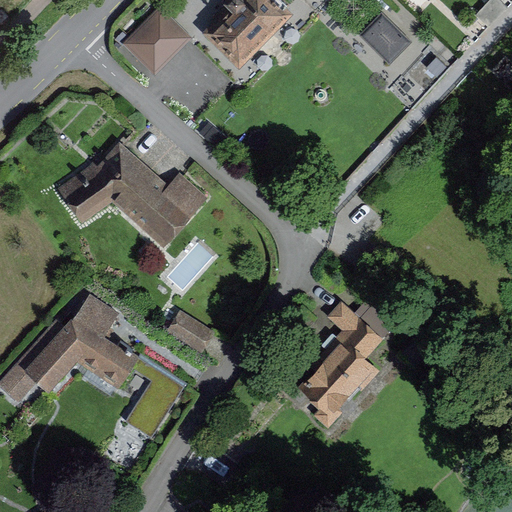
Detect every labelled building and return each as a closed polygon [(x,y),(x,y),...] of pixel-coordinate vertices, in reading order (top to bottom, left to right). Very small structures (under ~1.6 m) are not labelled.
[(281,0),(231,0),(202,29),(239,66),(293,12),(281,0)] [(159,4),(123,40),(155,73),(192,36),(159,4)] [(382,10),(359,33),(389,63),(412,40),(382,10)] [(163,241),(203,196),(180,176),(168,189),(120,146),(93,176),(87,170),(62,188),(83,217),(113,196),(163,241)] [(58,321),(1,385),(23,409),(46,385),(55,389),(76,363),(137,400),(126,423),(150,435),(180,383),(106,336),(119,314),(91,298),(79,320),(69,329),(58,321)] [(319,396),(307,410),(328,428),(382,368),(371,358),(394,331),(366,306),(300,379),(319,396)] [(211,332),(186,317),(176,333),(201,349),(211,332)]
